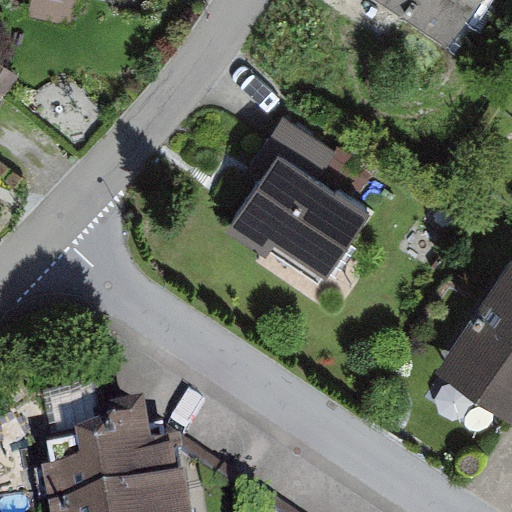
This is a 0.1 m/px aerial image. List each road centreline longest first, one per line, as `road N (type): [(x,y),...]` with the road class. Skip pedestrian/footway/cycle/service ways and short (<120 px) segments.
road 1 (residential): [(52,228),(110,284),(451,511)]
road 2 (residential): [(243,0),(178,92),(52,228)]
